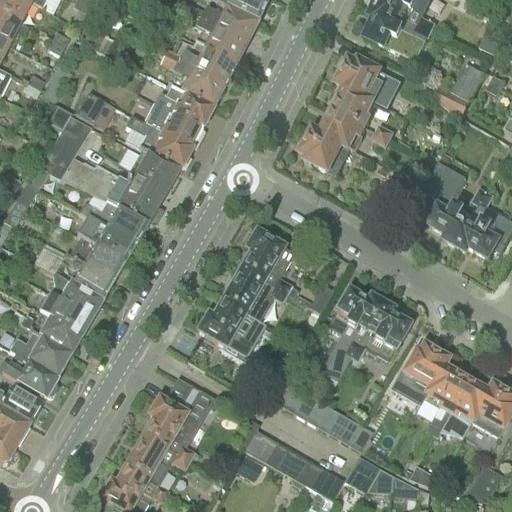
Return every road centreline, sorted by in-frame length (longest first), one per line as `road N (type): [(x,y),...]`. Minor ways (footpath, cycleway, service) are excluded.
road 1 (tertiary): [(32,511),(228,173)]
road 2 (residential): [(495,325),(228,173)]
road 3 (tertiary): [(228,173),(317,0)]
